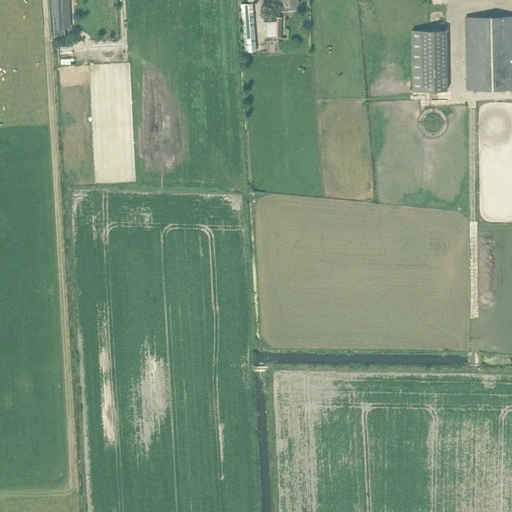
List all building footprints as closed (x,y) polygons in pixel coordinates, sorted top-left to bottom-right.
[(55,0),(56,15),(53,16),(54,35),(65,35),(64,28),(68,28),(67,16),(69,15),(67,0),(55,0)] [(240,3),(244,51),(255,50),(252,2),(240,3)] [(511,16),(466,17),(466,27),(467,89),(511,88),(511,16)] [(264,18),(264,21),(268,21),(268,28),(263,28),(263,36),(275,35),(275,37),(280,37),(281,17),(276,17),(264,18)] [(446,29),(411,30),(412,90),(447,89),(446,29)]
